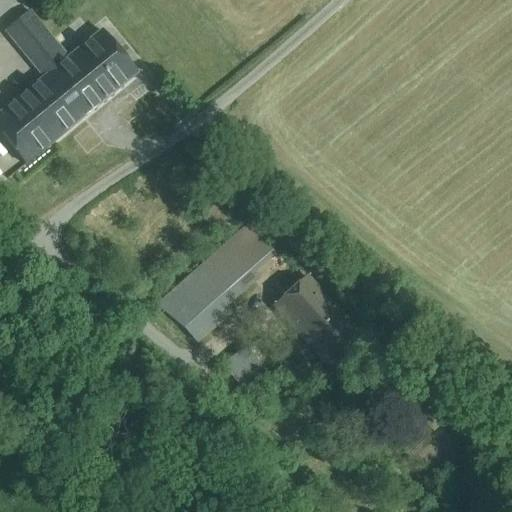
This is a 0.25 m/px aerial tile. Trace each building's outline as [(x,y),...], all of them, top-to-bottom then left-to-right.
[(17,0),(0,0),(0,17),(19,2),(17,0)] [(66,60),(28,14),(12,27),(49,74),(66,60)] [(49,74),(12,27),(4,34),(41,81),(49,74)] [(101,32),(66,60),(102,104),(136,76),(101,32)] [(41,81),(0,114),(0,137),(25,168),(102,104),(66,60),(49,74),(41,81)] [(248,224),(170,294),(207,334),(230,313),(220,301),(274,253),(248,224)] [(306,276),(275,304),(307,340),(339,312),(306,276)] [(207,334),(170,294),(157,305),(190,334),(197,342),(207,334)] [(339,312),(307,340),(332,368),(364,340),(339,312)] [(246,346),(223,366),(240,386),(263,366),(246,346)] [(389,438),(364,412),(352,424),(377,449),(389,438)] [(400,458),(386,444),(377,453),(390,467),(400,458)]
